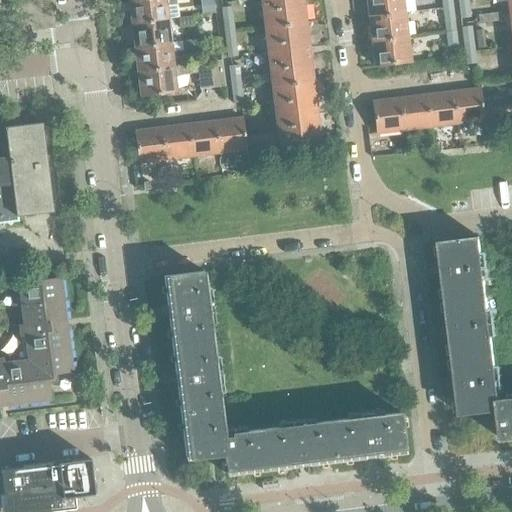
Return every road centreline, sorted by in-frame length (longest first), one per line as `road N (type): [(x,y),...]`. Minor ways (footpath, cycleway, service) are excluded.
road 1 (residential): [(437,505),(408,266),(403,248),(387,236),(365,234)]
road 2 (residential): [(365,234),(114,266)]
road 3 (residential): [(145,511),(114,266)]
road 4 (residential): [(370,188),(341,0)]
road 5 (residential): [(370,188),(434,223),(511,217)]
road 6 (residential): [(114,266),(96,126)]
road 7 (residential): [(230,108),(96,126)]
